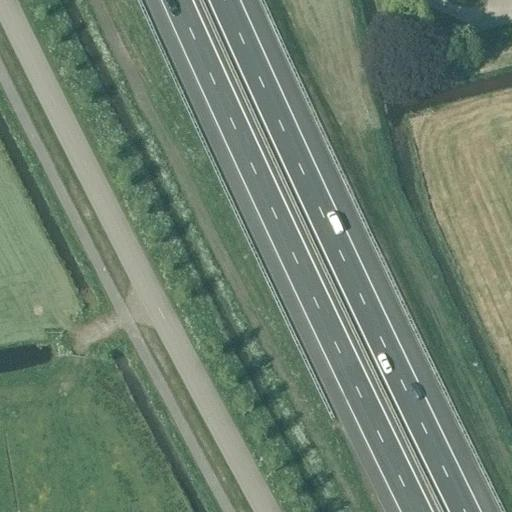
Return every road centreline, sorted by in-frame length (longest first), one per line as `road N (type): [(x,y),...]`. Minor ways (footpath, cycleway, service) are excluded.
road 1 (tertiary): [(266,511),(5,0)]
road 2 (motorway): [(478,511),(236,0)]
road 3 (motorway): [(168,0),(408,511)]
